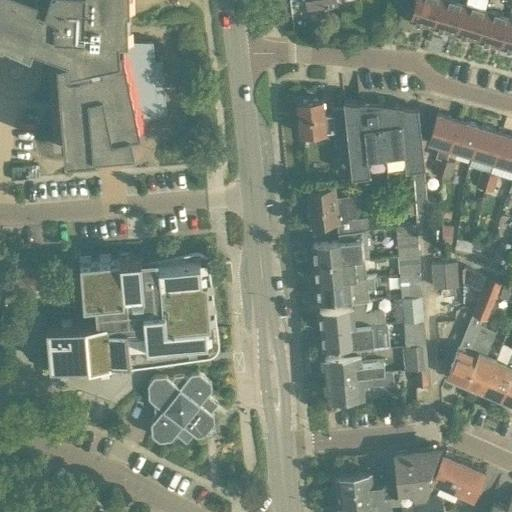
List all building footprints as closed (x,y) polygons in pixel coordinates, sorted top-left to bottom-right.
[(158,104),(153,39),(119,38),(118,27),(128,26),(128,11),(124,8),(123,0),(0,0),(0,28),(30,39),(31,39),(34,31),(56,39),(56,43),(65,148),(95,145),(95,142),(134,138),(131,123),(140,120),(137,109),(141,108),(142,108),(158,104)] [(412,0),(408,18),(431,25),(438,0),(412,0)] [(462,2),(454,0),(438,0),(431,25),(454,31),(462,2)] [(454,31),(476,38),(485,9),(462,2),(454,31)] [(507,16),(485,9),(476,38),(499,45),(507,16)] [(499,45),(511,48),(511,17),(507,16),(499,45)] [(336,149),(348,148),(349,148),(342,105),(331,106),(332,112),(323,113),(321,96),(297,99),(301,133),(334,130),(336,149)] [(344,105),(342,105),(349,148),(348,148),(351,174),(370,172),(368,156),(361,98),(358,98),(358,99),(343,97),(344,105)] [(368,156),(370,172),(388,170),(380,100),(361,98),(368,156)] [(416,211),(428,210),(424,165),(417,106),(402,104),(402,103),(380,100),(388,170),(412,167),(413,171),(405,171),(405,170),(401,170),(402,184),(414,183),(414,190),(402,191),(404,212),(416,211)] [(433,171),(440,173),(445,157),(458,116),(436,110),(427,139),(439,143),(435,156),(437,156),(433,171)] [(458,116),(449,146),(471,152),(479,123),(458,116)] [(471,152),(492,159),(501,130),(479,123),(471,152)] [(511,164),(511,133),(501,130),(492,159),(511,164)] [(445,157),(440,173),(450,176),(455,160),(445,157)] [(481,168),(476,184),(485,187),(489,171),(481,168)] [(489,171),(485,187),(493,190),(498,173),(489,171)] [(368,228),(367,218),(347,220),(347,218),(351,217),(355,214),(357,209),(356,201),(353,197),(348,194),(335,196),(334,185),(307,188),(310,224),(337,221),(338,231),(362,229),(368,228)] [(397,225),(399,252),(419,250),(417,223),(397,225)] [(312,242),(314,261),(348,258),(348,257),(363,255),(362,237),(363,237),(362,229),(338,231),(339,239),(312,242)] [(420,269),(419,250),(399,252),(400,271),(420,269)] [(97,320),(47,324),(50,362),(90,358),(90,361),(109,359),(109,357),(129,356),(128,344),(147,343),(146,331),(154,330),(156,343),(206,339),(204,319),(209,319),(206,279),(201,280),(199,260),(159,263),(160,275),(142,276),(140,256),(81,261),(84,298),(95,297),(97,320)] [(349,266),(348,258),(314,261),(316,280),(366,275),(365,265),(349,266)] [(455,260),(431,261),(433,284),(456,283),(455,260)] [(422,293),(420,269),(400,271),(402,295),(422,293)] [(366,275),(316,280),(318,299),(351,295),(352,300),(369,298),(368,286),(374,286),(373,274),(366,275)] [(480,316),(467,349),(458,345),(446,373),(464,380),(487,325),(485,325),(502,282),(486,275),(471,312),(480,316)] [(511,287),(511,284),(504,281),(499,295),(508,298),(511,287)] [(424,316),(422,293),(402,295),(404,318),(424,316)] [(319,307),(321,326),(370,321),(385,320),(384,310),(366,311),(365,303),(319,307)] [(426,341),(424,316),(404,318),(406,343),(426,341)] [(374,341),(372,341),(370,321),(321,326),(322,346),(356,342),(357,348),(374,346),(374,341)] [(494,360),(485,356),(496,329),(487,325),(464,380),(482,388),(494,360)] [(426,343),(426,341),(406,343),(408,368),(416,367),(416,366),(427,365),(425,343),(426,343)] [(494,360),(482,388),(500,395),(511,366),(511,343),(511,345),(503,342),(495,361),(494,360)] [(382,370),(384,370),(383,358),(361,361),(360,352),(324,355),(326,375),(377,370),(377,371),(382,370)] [(416,366),(416,367),(417,383),(428,383),(427,365),(416,366)] [(511,366),(500,395),(511,400),(511,366)] [(384,370),(382,370),(377,371),(377,370),(326,375),(328,396),(363,392),(363,383),(393,380),(392,369),(384,370)] [(210,380),(199,371),(193,371),(187,376),(181,372),(175,372),(172,377),(166,373),(155,373),(149,380),(149,394),(155,397),(156,412),(151,417),(152,431),(159,436),(173,435),(176,431),(187,439),(193,431),(196,433),(204,433),(214,421),(213,413),(210,411),(217,401),(208,395),(212,389),(210,380)] [(389,493),(399,492),(400,499),(400,500),(412,497),(425,494),(429,483),(427,481),(430,475),(429,475),(434,464),(432,463),(440,444),(395,449),(395,448),(380,450),(382,463),(385,462),(388,481),(389,493)] [(435,465),(434,464),(429,475),(430,475),(427,481),(429,483),(432,476),(452,485),(474,494),(485,468),(464,459),(442,450),(435,465)] [(335,475),(339,503),(359,501),(359,499),(384,497),(384,494),(389,493),(388,481),(373,483),(371,471),(335,475)] [(487,511),(511,511),(511,490),(506,505),(493,499),(487,511)] [(425,494),(412,497),(415,511),(410,511),(444,511),(441,491),(425,494)] [(399,492),(389,493),(384,494),(384,497),(359,499),(359,501),(339,503),(339,511),(387,511),(387,506),(393,505),(393,500),(400,499),(399,492)]
